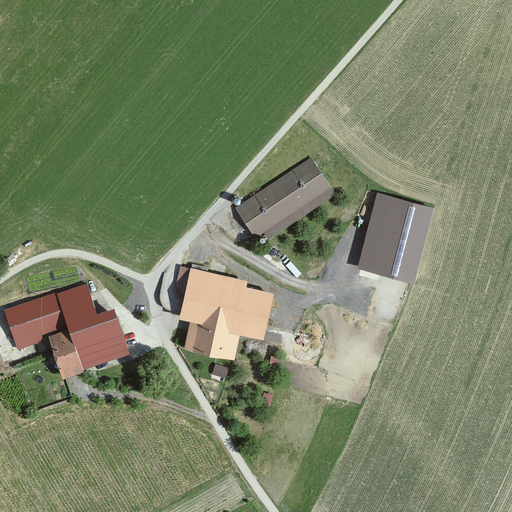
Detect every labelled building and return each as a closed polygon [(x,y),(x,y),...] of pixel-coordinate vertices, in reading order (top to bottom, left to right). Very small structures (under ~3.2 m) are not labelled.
[(310,156),(232,204),(251,236),(330,188),(310,156)] [(432,200),(376,183),(355,261),(412,278),(432,200)] [(243,279),(185,266),(174,316),(185,321),(179,346),(230,358),(235,334),(258,339),(268,292),(241,286),(243,279)] [(83,282),(4,308),(16,344),(44,335),(57,375),(124,353),(107,303),(92,308),(83,282)] [(229,363),(215,360),(212,371),(226,374),(229,363)]
